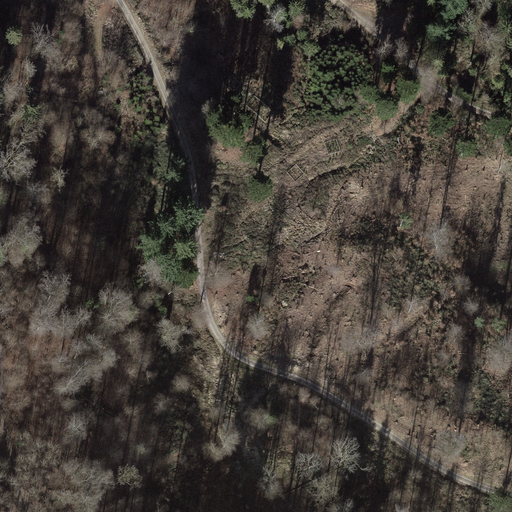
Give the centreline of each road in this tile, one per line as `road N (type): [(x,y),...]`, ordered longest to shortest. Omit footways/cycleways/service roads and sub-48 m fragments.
road 1 (track): [(121,0),(179,115),(197,178),(206,301),(219,341),(309,383),(439,467),(511,491)]
road 2 (track): [(334,0),(445,91),(511,120)]
road 3 (track): [(25,511),(0,389)]
